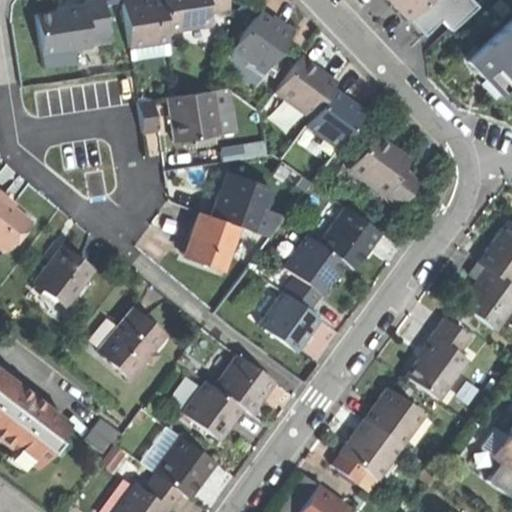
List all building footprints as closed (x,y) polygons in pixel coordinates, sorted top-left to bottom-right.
[(121,4),(129,48),(168,41),(167,33),(161,0),(144,0),(136,1),(121,4)] [(161,0),(167,33),(211,26),(209,14),(207,0),(161,0)] [(227,0),(207,0),(209,14),(229,11),(227,0)] [(387,0),(393,6),(407,21),(428,0),(387,0)] [(84,4),(84,8),(88,36),(108,33),(103,1),(84,4)] [(502,82),(511,92),(511,7),(460,56),(482,79),(493,91),(502,82)] [(60,11),(36,15),(42,54),(90,47),(88,36),(84,8),(60,11)] [(231,49),(264,72),(290,34),(273,22),(258,11),(231,49)] [(274,92),(310,118),(332,89),(336,83),(317,69),(300,56),(274,92)] [(349,101),(332,89),(310,118),(305,126),(337,150),(364,113),(349,101)] [(166,98),(173,142),(190,140),(217,135),(210,91),(166,98)] [(142,134),(157,132),(152,100),(137,103),(142,134)] [(402,149),(366,123),(339,161),(391,198),(401,184),(410,172),(394,160),(402,149)] [(220,150),(222,161),(266,154),(265,143),(220,150)] [(216,199),(209,218),(236,227),(247,231),(256,206),(263,209),(270,189),(234,177),(228,194),(219,191),(216,199)] [(0,247),(4,251),(29,221),(12,207),(2,199),(4,196),(0,193),(0,247)] [(336,201),(326,215),(316,229),(311,235),(347,262),(359,246),(372,228),(336,201)] [(316,229),(326,215),(317,209),(307,222),(316,229)] [(209,218),(197,214),(192,227),(188,239),(192,240),(185,257),(221,270),(236,227),(209,218)] [(472,253),(481,260),(504,277),(511,266),(511,223),(500,214),(486,234),(472,253)] [(336,278),(347,262),(311,235),(300,227),(277,259),(324,294),(336,278)] [(37,279),(68,302),(92,270),(75,257),(61,247),(37,279)] [(454,295),(491,323),(511,295),(511,283),(504,277),(481,260),(467,279),(454,295)] [(299,328),(311,312),(277,286),(255,315),(288,341),(299,328)] [(97,350),(129,377),(165,335),(148,321),(132,308),(97,350)] [(430,326),(453,343),(464,328),(438,310),(427,324),(430,326)] [(461,349),(453,343),(430,326),(416,346),(401,367),(431,389),(461,349)] [(256,390),(267,375),(234,350),(210,382),(237,402),(243,407),(256,390)] [(223,420),(237,402),(210,382),(200,375),(176,407),(213,434),(223,420)] [(0,378),(0,442),(34,468),(65,428),(0,378)] [(370,398),(360,412),(396,439),(418,408),(382,382),(370,398)] [(347,429),(335,446),(362,465),(371,472),(396,439),(360,412),(347,429)] [(511,418),(487,450),(511,469),(511,418)] [(84,440),(105,456),(121,435),(100,419),(84,440)] [(196,474),(209,456),(174,430),(148,466),(175,485),(183,491),(196,474)] [(325,459),(352,479),(362,465),(335,446),(325,459)] [(135,484),(158,501),(161,503),(175,485),(148,466),(135,484)] [(149,511),(158,501),(135,484),(127,478),(102,511),(149,511)] [(285,511),(332,511),(341,500),(312,478),(298,495),(285,511)]
